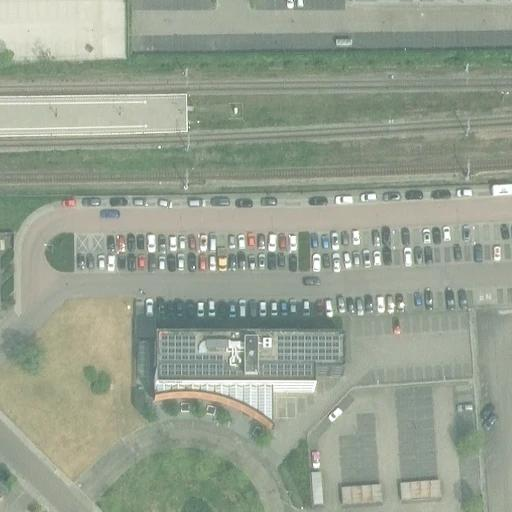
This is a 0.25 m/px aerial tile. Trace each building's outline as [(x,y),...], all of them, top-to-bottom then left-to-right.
[(154,321),(134,321),(134,337),(154,337),(154,321)] [(342,341),(154,340),(154,401),(171,398),(189,398),(207,400),(224,405),(240,411),(256,420),(270,430),(270,392),(313,392),(313,377),(342,377),(342,341)] [(473,488),(473,468),(457,468),(457,488),(473,488)] [(396,495),(434,492),(432,470),(394,473),(396,495)] [(336,477),(336,495),(374,495),(374,477),(336,477)]
